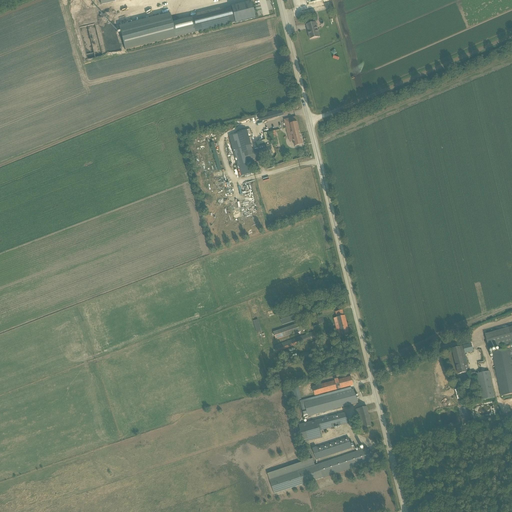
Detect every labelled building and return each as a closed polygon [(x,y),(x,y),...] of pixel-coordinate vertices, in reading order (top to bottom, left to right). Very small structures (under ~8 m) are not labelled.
[(235,23),(232,9),(231,8),(192,18),(195,33),(235,23)] [(125,51),(176,38),(170,13),(119,26),(125,51)] [(307,25),(306,25),(310,39),(319,37),(315,23),(307,25)] [(258,116),(260,122),(283,115),(282,110),(258,116)] [(295,147),(303,145),(296,117),(285,120),(289,139),(293,138),(295,147)] [(247,130),(237,132),(237,133),(243,153),(245,153),(253,151),(252,146),(248,134),(251,133),(250,129),(247,130)] [(270,146),(270,147),(278,145),(275,131),(267,133),(270,146)] [(220,170),(214,142),(210,143),(216,171),(220,170)] [(245,153),(247,161),(256,159),(256,162),(266,160),(265,156),(273,154),(270,147),(270,146),(253,151),(245,153)] [(312,277),(304,280),(305,285),(314,282),(312,277)] [(304,307),(279,315),(283,325),(303,319),(302,317),(307,315),(304,307)] [(322,315),(311,320),(314,327),(325,322),(322,315)] [(338,336),(341,335),(341,337),(349,335),(345,316),(344,316),(337,318),(334,319),(337,332),(338,336)] [(253,320),(256,332),(261,331),(258,319),(253,320)] [(304,321),(273,332),(276,340),(306,330),(304,321)] [(489,350),(511,343),(511,327),(485,335),(489,350)] [(295,338),(274,346),(277,352),(317,337),(315,331),(307,334),(295,339),(295,338)] [(310,344),(314,351),(319,349),(316,341),(310,344)] [(452,349),(458,374),(466,373),(469,372),(468,366),(465,353),(473,350),(471,344),(452,349)] [(511,360),(511,361),(509,349),(492,353),(496,370),(493,370),(495,375),(497,374),(501,396),(511,393),(511,364),(511,363),(511,360)] [(482,400),(494,398),(489,372),(476,374),(482,400)] [(315,395),(353,385),(351,377),(313,387),(315,395)] [(292,401),(300,399),(298,386),(290,388),(292,401)] [(351,387),(300,401),(304,417),(303,417),(304,419),(304,418),(308,417),(308,416),(358,403),(354,389),(352,390),(351,387)] [(364,428),(371,426),(367,407),(355,410),(358,423),(360,429),(364,428)] [(348,423),(345,412),(317,420),(299,425),(301,432),(296,433),(297,437),(302,436),(303,443),(322,438),(320,431),(348,423)] [(352,448),(354,447),(353,444),(351,445),(348,437),(317,448),(316,447),(312,449),(316,460),(352,448)] [(319,479),(372,461),(367,448),(318,465),(315,466),(313,459),(267,474),(270,482),(270,481),(274,494),(283,491),(287,490),(319,479)]
